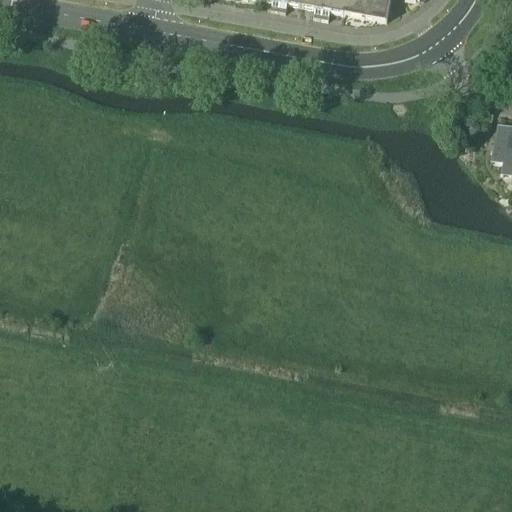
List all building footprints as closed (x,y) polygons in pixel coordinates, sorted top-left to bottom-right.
[(272,7),(270,16),(278,17),(280,0),(258,0),(258,5),(272,7)] [(300,12),(302,0),(280,0),(278,17),(285,19),(287,10),(300,12)] [(302,0),(300,12),(314,15),(313,24),(320,25),(324,0),(302,0)] [(343,20),(346,0),(324,0),(320,25),(328,26),(329,18),(343,20)] [(390,6),(385,0),(346,0),(343,20),(386,28),(390,6)] [(511,141),(509,141),(510,135),(498,133),(492,166),(504,168),(502,182),(511,183),(511,141)]
